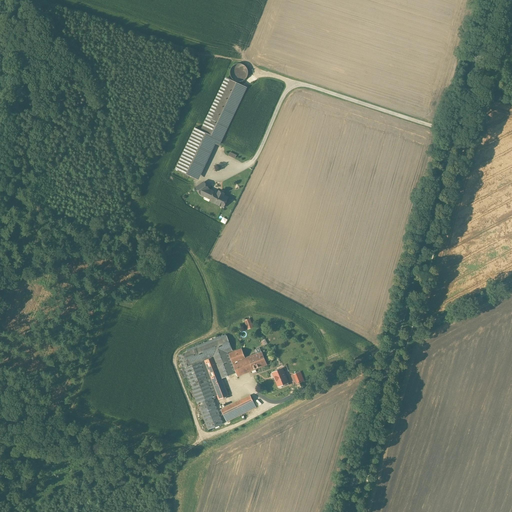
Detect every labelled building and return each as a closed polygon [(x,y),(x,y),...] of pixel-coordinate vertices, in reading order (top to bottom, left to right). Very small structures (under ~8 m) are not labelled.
[(247,76),(248,72),(247,69),(245,66),(242,64),(239,64),(235,64),(233,66),(231,69),(230,73),(231,76),(233,79),(236,81),(239,82),(243,81),(245,79),(247,76)] [(226,78),(201,131),(213,136),(221,140),(246,87),(226,78)] [(195,128),(176,169),(194,177),(211,141),(213,136),(201,131),(195,128)] [(221,140),(213,136),(211,141),(219,145),(221,140)] [(219,191),(218,192),(215,191),(214,192),(209,189),(204,182),(196,187),(201,195),(211,199),(210,201),(223,207),(228,197),(223,195),(224,194),(224,193),(219,191)] [(226,335),(187,350),(187,353),(188,353),(200,385),(191,388),(197,403),(202,401),(202,400),(212,396),(213,399),(215,398),(214,396),(217,395),(212,382),(204,361),(213,357),(221,378),(222,378),(233,374),(225,353),(232,350),(226,335)] [(261,352),(245,358),(241,348),(232,352),(229,353),(238,376),(266,365),(261,352)] [(200,385),(188,353),(187,353),(179,356),(191,388),(200,385)] [(221,378),(213,357),(204,361),(212,382),(221,378)] [(282,369),(273,373),(278,385),(287,381),(282,369)] [(300,372),(294,375),(298,383),(303,381),(300,372)] [(221,378),(212,382),(217,395),(219,399),(228,396),(222,378),(221,378)] [(250,396),(221,410),(225,419),(255,405),(250,396)] [(214,400),(198,406),(208,430),(223,424),(214,400)] [(255,405),(225,419),(226,421),(256,407),(255,405)]
